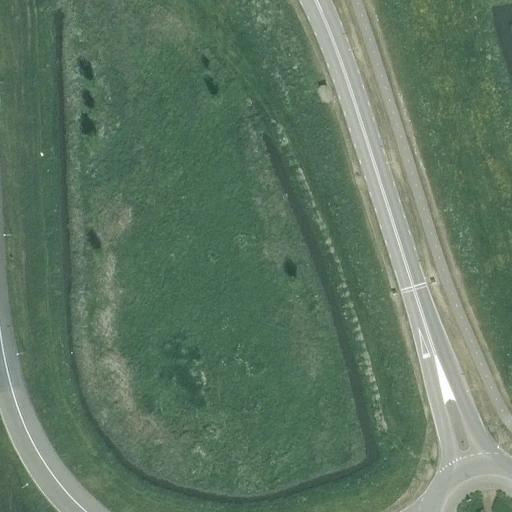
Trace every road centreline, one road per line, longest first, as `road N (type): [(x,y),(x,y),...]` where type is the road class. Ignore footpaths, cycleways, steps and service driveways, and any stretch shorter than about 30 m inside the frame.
road 1 (tertiary): [(314,0),(472,476)]
road 2 (motorway): [(70,511),(20,440),(0,372)]
